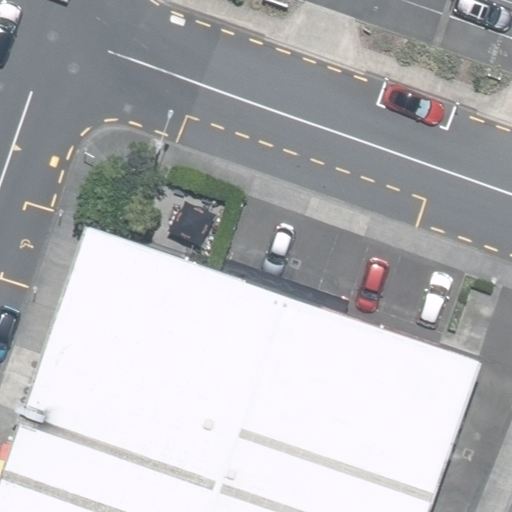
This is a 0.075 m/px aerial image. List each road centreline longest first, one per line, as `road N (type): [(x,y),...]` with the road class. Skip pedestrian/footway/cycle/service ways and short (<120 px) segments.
road 1 (unclassified): [(511,195),(56,35)]
road 2 (unclassified): [(56,35),(0,197)]
